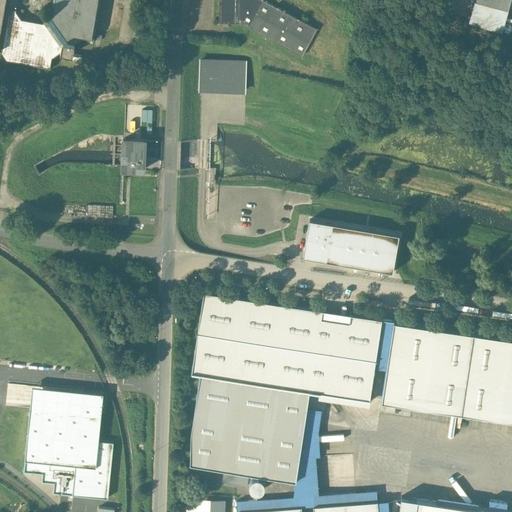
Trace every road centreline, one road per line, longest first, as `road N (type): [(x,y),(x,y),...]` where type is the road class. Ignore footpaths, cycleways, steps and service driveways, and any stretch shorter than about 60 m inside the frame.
road 1 (unclassified): [(511,305),(167,259)]
road 2 (unclassified): [(175,0),(167,259)]
road 3 (unclassified): [(167,259),(157,511)]
road 4 (track): [(172,27),(230,31),(316,70),(336,52),(332,22),(302,0)]
road 5 (unclassified): [(167,259),(0,230)]
